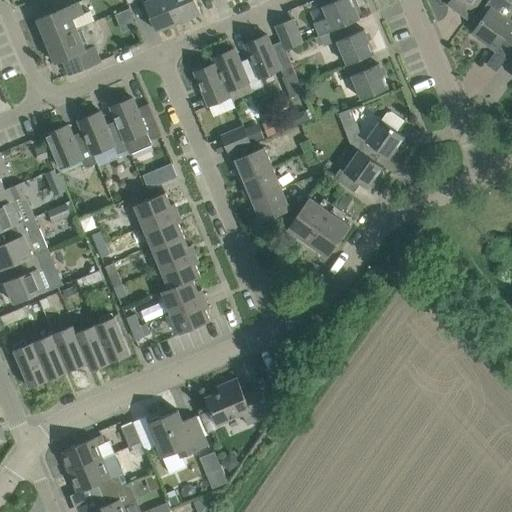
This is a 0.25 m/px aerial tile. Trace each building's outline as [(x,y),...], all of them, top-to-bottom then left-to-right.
[(179,21),(170,0),(148,0),(145,1),(157,31),(179,21)] [(170,0),(179,21),(202,12),(196,0),(170,0)] [(321,35),(353,22),(360,18),(352,0),(335,0),(324,5),(328,16),(315,22),(321,35)] [(453,0),(459,4),(456,9),(468,18),(480,0),(453,0)] [(489,10),(474,31),(480,36),(479,38),(497,51),(504,41),(511,46),(511,48),(510,52),(511,52),(511,50),(511,0),(489,0),(485,6),(489,10)] [(47,40),(47,41),(95,21),(91,11),(85,13),(80,1),(58,10),(56,6),(43,12),(45,16),(38,18),(47,40)] [(284,45),(286,49),(303,42),(293,18),(276,25),(284,45)] [(95,21),(47,41),(41,43),(44,52),(50,49),(56,62),(64,59),(70,74),(101,61),(95,45),(103,41),(95,21)] [(348,64),(367,56),(375,53),(365,29),(357,32),(353,22),(321,35),(325,46),(338,40),(348,64)] [(254,61),(261,77),(281,68),(285,77),(286,77),(292,91),(302,86),(286,49),(284,45),(274,49),(267,34),(246,43),(254,61)] [(235,48),(214,57),(216,62),(228,91),(249,82),(253,91),(264,86),(261,77),(254,61),(243,66),(235,48)] [(367,56),(348,64),(342,67),(347,77),(352,74),(362,99),(389,88),(379,63),(371,66),(367,56)] [(230,96),(216,62),(195,71),(210,105),(230,96)] [(153,143),(151,139),(162,135),(148,103),(148,104),(149,108),(140,113),(133,97),(112,106),(120,124),(130,149),(132,152),(153,143)] [(79,119),(86,135),(94,154),(115,144),(119,153),(130,149),(120,124),(109,129),(101,110),(79,119)] [(356,120),(344,125),(351,142),(357,146),(360,149),(377,161),(383,152),(390,157),(405,135),(398,130),(405,120),(393,111),(386,112),(377,124),(367,140),(363,137),(356,120)] [(263,124),(269,137),(281,131),(274,114),(264,118),(266,122),(263,124)] [(97,162),(94,154),(86,135),(75,139),(69,124),(47,133),(61,167),(82,158),(86,167),(97,162)] [(222,134),(230,153),(252,144),(244,125),(222,134)] [(300,143),(305,154),(314,151),(309,139),(300,143)] [(242,181),(246,179),(274,168),(265,146),(236,158),(240,166),(236,167),(242,181)] [(341,167),(334,177),(355,191),(361,182),(368,187),(384,166),(377,161),(360,149),(345,170),(341,167)] [(319,162),(314,151),(305,154),(310,166),(319,162)] [(0,191),(5,190),(0,178),(10,174),(0,152),(0,191)] [(245,188),(250,201),(282,188),(274,168),(246,179),(248,186),(245,188)] [(159,184),(153,170),(143,175),(149,189),(159,184)] [(0,230),(7,228),(36,216),(26,192),(28,190),(24,181),(5,190),(0,191),(0,230)] [(273,216),(291,209),(289,205),(282,188),(250,201),(256,215),(259,213),(263,221),(273,216)] [(136,204),(145,226),(179,211),(175,202),(171,204),(166,192),(136,204)] [(297,215),(289,227),(309,242),(335,205),(327,199),(323,206),(310,197),(307,201),(297,215)] [(291,209),(292,211),(297,215),(307,201),(303,199),(289,205),(291,209)] [(48,211),(53,223),(72,215),(67,203),(48,211)] [(335,205),(309,242),(329,256),(351,226),(338,217),(343,210),(335,205)] [(291,209),(273,216),(283,223),(292,211),(291,209)] [(145,226),(153,246),(184,234),(179,222),(182,220),(179,211),(145,226)] [(297,215),(292,211),(283,223),(289,227),(297,215)] [(0,266),(1,269),(14,264),(49,250),(50,249),(36,216),(7,228),(12,239),(0,244),(0,266)] [(93,234),(98,245),(106,242),(101,231),(93,234)] [(184,234),(153,246),(162,267),(196,253),(192,244),(188,245),(184,234)] [(98,245),(103,256),(111,253),(106,242),(98,245)] [(46,289),(47,291),(64,284),(49,250),(14,264),(19,275),(6,281),(15,303),(46,289)] [(162,267),(170,288),(194,279),(201,276),(196,263),(200,262),(196,253),(162,267)] [(107,266),(115,286),(122,283),(114,263),(107,266)] [(100,269),(93,272),(98,282),(104,279),(100,269)] [(93,272),(87,275),(91,284),(98,282),(93,272)] [(77,279),(82,289),(91,284),(87,275),(77,279)] [(163,290),(172,311),(206,297),(202,288),(198,290),(194,279),(170,288),(163,290)] [(115,286),(120,297),(127,294),(122,283),(115,286)] [(40,299),(44,309),(52,306),(53,309),(65,303),(60,291),(40,299)] [(172,311),(181,333),(211,320),(206,308),(210,306),(206,297),(172,311)] [(24,306),(14,310),(18,320),(28,316),(24,306)] [(14,310),(7,313),(12,323),(18,320),(14,310)] [(1,316),(5,326),(12,323),(7,313),(1,316)] [(127,317),(132,328),(140,325),(135,314),(127,317)] [(96,324),(112,362),(132,353),(116,316),(96,324)] [(77,332),(88,362),(92,370),(112,362),(96,324),(77,332)] [(53,333),(69,371),(88,362),(77,332),(74,325),(53,333)] [(132,328),(137,340),(145,336),(140,325),(132,328)] [(33,341),(41,360),(49,379),(69,371),(53,333),(33,341)] [(15,349),(22,368),(41,360),(33,341),(15,349)] [(22,368),(30,387),(49,379),(41,360),(22,368)] [(244,392),(238,378),(226,383),(229,388),(206,398),(217,424),(243,413),(248,424),(272,414),(260,386),(244,392)] [(160,416),(177,409),(170,391),(152,399),(160,416)] [(172,412),(149,422),(150,423),(155,435),(157,440),(158,443),(160,448),(163,455),(170,472),(186,465),(182,456),(209,445),(204,433),(196,415),(183,420),(182,421),(183,421),(177,424),(172,412)] [(103,434),(62,452),(70,471),(102,458),(102,457),(116,451),(110,438),(105,440),(103,434)] [(214,451),(200,456),(211,486),(226,481),(214,451)] [(102,458),(70,471),(79,491),(93,485),(97,483),(102,494),(122,485),(127,483),(114,453),(102,458)] [(106,504),(88,511),(125,511),(123,506),(130,503),(122,485),(102,494),(106,504)] [(170,511),(168,503),(149,508),(149,511),(170,511)]
